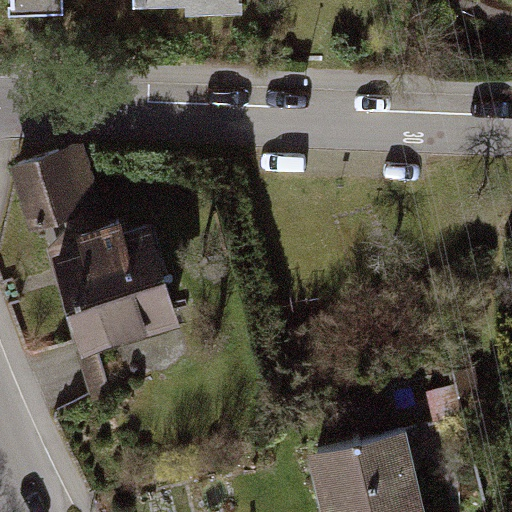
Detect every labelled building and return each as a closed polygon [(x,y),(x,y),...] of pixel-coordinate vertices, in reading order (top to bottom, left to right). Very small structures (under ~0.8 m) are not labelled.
[(71,137),(8,157),(28,220),(61,209),(91,199),(71,137)] [(83,137),(71,137),(91,199),(61,209),(67,231),(76,229),(72,217),(104,208),(83,137)] [(163,312),(175,309),(147,208),(122,215),(119,204),(104,208),(72,217),(76,229),(67,231),(50,236),(51,242),(77,335),(163,312)] [(167,324),(163,312),(77,335),(51,242),(46,244),(92,397),(111,389),(98,344),(167,324)] [(426,511),(403,417),(304,440),(321,511),(426,511)]
